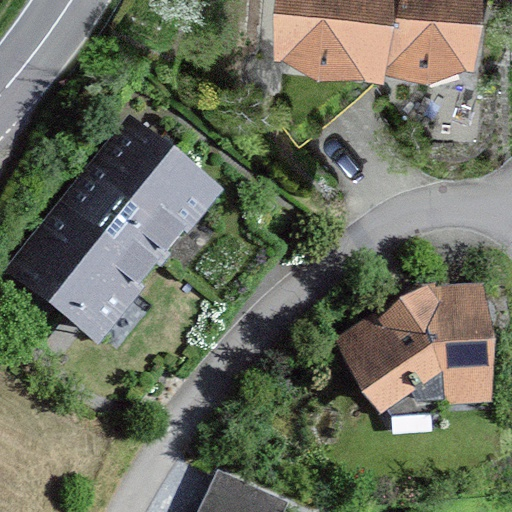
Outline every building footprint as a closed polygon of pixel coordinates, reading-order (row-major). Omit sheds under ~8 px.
[(318,48),(317,59),(372,65),(377,0),(287,0),(284,45),(318,48)] [(464,54),(468,0),(377,0),(372,65),(375,59),(429,63),(430,51),(464,54)] [(209,194),(131,131),(81,194),(159,256),(184,225),(209,194)] [(18,271),(95,334),(127,295),(159,256),(81,194),(18,271)] [(484,397),(476,295),(436,298),(430,289),(345,351),(381,404),(409,386),(419,402),(484,397)] [(278,511),(281,506),(222,479),(206,511),(278,511)]
